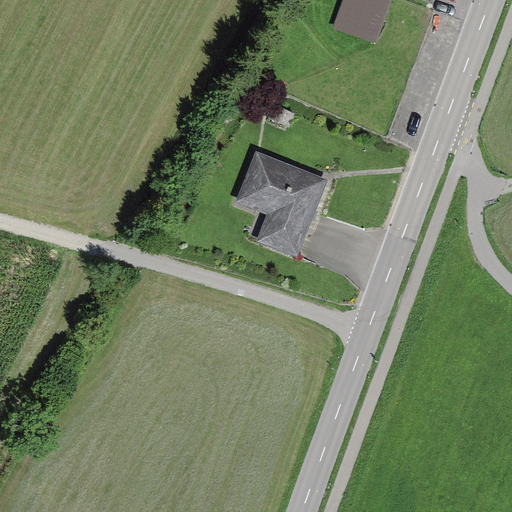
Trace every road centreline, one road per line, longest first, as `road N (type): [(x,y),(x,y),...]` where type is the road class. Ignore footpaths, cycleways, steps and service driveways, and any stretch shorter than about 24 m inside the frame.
road 1 (tertiary): [(305,511),(492,0)]
road 2 (track): [(0,220),(370,327)]
road 3 (track): [(445,127),(477,172),(484,248),(511,280)]
